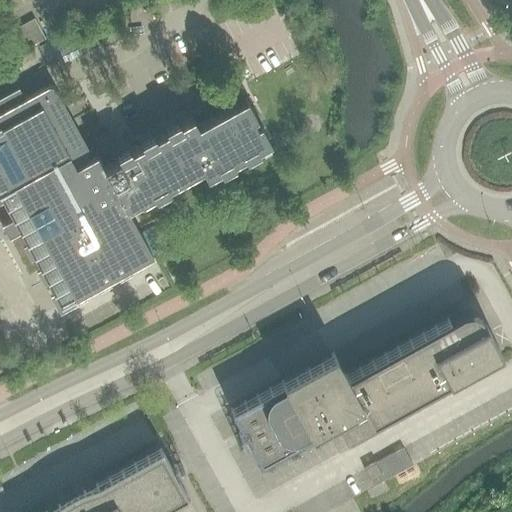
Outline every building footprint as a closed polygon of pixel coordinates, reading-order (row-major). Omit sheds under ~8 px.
[(34,20),(1,38),(12,57),(45,39),(34,20)] [(67,30),(38,47),(49,65),(77,49),(67,30)] [(48,86),(46,86),(0,111),(0,201),(1,201),(59,306),(152,255),(126,209),(139,201),(140,203),(201,169),(206,177),(270,142),(245,99),(197,126),(192,117),(103,166),(96,155),(87,160),(84,155),(85,154),(86,153),(86,152),(87,151),(87,149),(87,148),(86,147),(54,88),(53,87),(51,86),(50,86),(49,86),(48,86)] [(335,420),(344,437),(500,351),(484,323),(481,317),(477,313),(474,312),(469,310),(467,310),(461,311),(459,312),(448,318),(346,375),(333,353),(319,361),(230,410),(259,462),(332,422),(335,420)] [(230,368),(241,363),(237,355),(214,366),(221,382),(234,376),(230,368)] [(382,474),(370,480),(373,485),(412,464),(402,447),(375,462),(382,474)] [(43,511),(155,511),(187,495),(161,448),(43,511)] [(364,468),(370,480),(382,474),(375,462),(364,468)]
